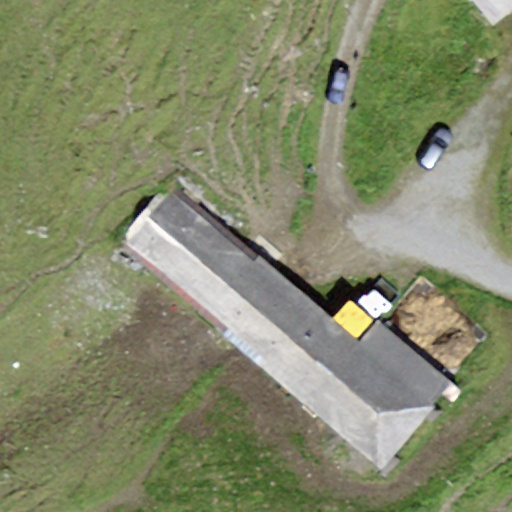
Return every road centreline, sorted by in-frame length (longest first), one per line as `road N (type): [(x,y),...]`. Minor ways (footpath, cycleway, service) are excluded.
road 1 (track): [(146,511),(190,500),(412,486),(511,376)]
road 2 (track): [(511,281),(377,234),(338,203),(328,145),(332,107),(366,0)]
road 3 (track): [(511,75),(425,250)]
